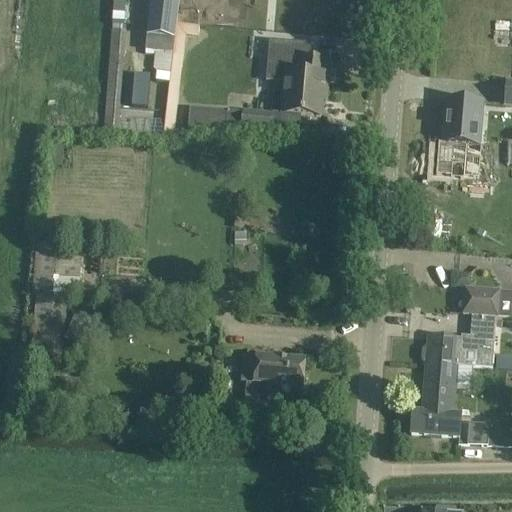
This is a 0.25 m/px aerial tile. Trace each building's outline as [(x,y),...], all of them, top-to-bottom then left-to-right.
[(179,0),(151,0),(148,34),(175,37),(176,30),(176,26),(179,0)] [(184,37),(197,38),(198,29),(176,26),(176,30),(175,37),(165,139),(173,139),(184,37)] [(269,43),(266,83),(285,84),(284,95),(287,95),(285,116),(300,117),(320,119),(322,102),(326,102),(327,92),(329,63),(309,62),(311,46),(269,43)] [(135,77),(132,109),(147,110),(150,79),(135,77)] [(438,143),(435,178),(450,179),(450,181),(465,182),(465,180),(479,182),(482,147),(479,147),(483,105),(446,102),(443,144),(438,143)] [(106,103),(104,135),(118,136),(120,104),(106,103)] [(225,131),(270,135),(272,116),(190,110),(188,131),(225,134),(225,131)] [(60,247),(35,245),(31,299),(35,299),(29,369),(61,371),(66,303),(78,304),(81,266),(58,264),(60,247)] [(458,275),(457,287),(470,288),(471,276),(458,275)] [(421,361),(423,363),(426,364),(426,366),(456,368),(462,368),(493,370),(497,319),(511,320),(511,295),(465,292),(463,317),(472,318),(470,339),(461,338),(461,342),(428,340),(428,348),(424,348),(422,350),(421,361)] [(305,363),(243,358),(241,385),(246,386),(244,413),(218,411),(216,432),(242,433),(243,423),(276,427),(278,405),(274,404),(276,387),(303,389),(305,363)] [(456,368),(426,366),(423,413),(413,412),(411,437),(459,440),(461,416),(453,415),(456,368)] [(488,449),(511,449),(511,435),(488,435),(488,449)]
